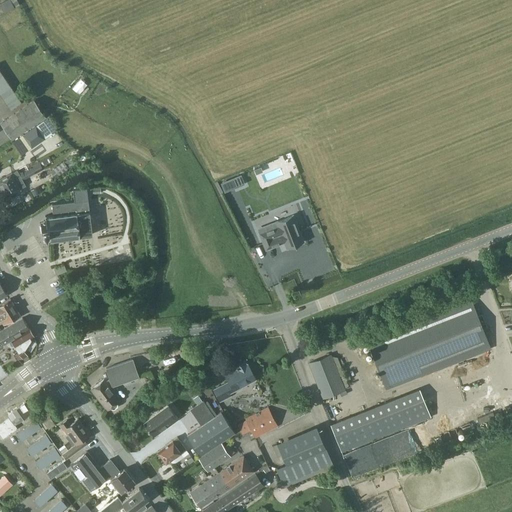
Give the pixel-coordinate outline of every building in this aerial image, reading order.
[(0,94),(11,110),(22,102),(0,70),(0,94)] [(12,140),(46,117),(34,99),(0,123),(12,140)] [(35,125),(23,134),(32,147),(45,138),(35,125)] [(64,162),(51,172),(56,178),(69,168),(64,162)] [(32,168),(35,174),(43,169),(40,163),(32,168)] [(26,179),(35,174),(32,168),(22,173),(26,179)] [(0,186),(2,190),(22,179),(17,170),(0,178),(0,186)] [(222,183),(225,191),(243,183),(240,176),(222,183)] [(22,179),(2,190),(5,197),(26,186),(22,179)] [(54,239),(89,235),(85,202),(52,206),(52,216),(45,217),(46,224),(41,225),(42,233),(47,232),(48,240),(49,239),(54,239)] [(272,224),(259,229),(266,248),(279,243),(278,240),(283,237),(287,248),(303,242),(292,216),(277,222),(278,223),(272,225),(272,224)] [(57,274),(66,270),(64,265),(54,269),(57,274)] [(0,318),(3,324),(6,322),(7,323),(20,315),(10,298),(0,303),(0,318)] [(387,389),(490,348),(471,299),(367,340),(387,389)] [(0,331),(0,346),(2,345),(11,339),(11,340),(29,328),(22,318),(0,331)] [(11,340),(22,357),(23,358),(28,355),(26,352),(34,339),(33,337),(34,336),(29,328),(11,340)] [(181,352),(180,347),(156,351),(156,352),(157,356),(181,352)] [(323,398),(344,390),(330,354),(309,363),(323,398)] [(104,379),(91,389),(107,409),(110,407),(112,408),(115,408),(118,406),(118,403),(117,402),(120,399),(110,387),(112,386),(139,377),(133,359),(131,359),(106,368),(110,379),(106,382),(104,379)] [(247,364),(244,359),(235,365),(237,369),(225,375),(229,381),(213,389),(220,402),(232,396),(230,393),(256,380),(248,363),(247,364)] [(342,453),(431,417),(420,389),(330,424),(342,453)] [(212,413),(203,400),(190,409),(201,425),(187,434),(201,455),(235,432),(221,411),(220,412),(218,409),(212,413)] [(7,419),(0,423),(0,433),(3,438),(11,432),(17,427),(14,423),(32,411),(32,410),(26,401),(7,413),(11,419),(8,421),(7,419)] [(154,436),(167,427),(178,418),(168,404),(144,422),(154,436)] [(255,438),(278,426),(268,407),(245,419),(246,421),(238,425),(242,434),(251,430),(255,438)] [(49,428),(55,423),(50,416),(44,421),(49,428)] [(89,434),(78,418),(70,424),(67,420),(59,425),(63,431),(64,430),(68,435),(66,436),(73,446),(62,454),(66,459),(87,443),(83,438),(89,434)] [(36,419),(16,433),(21,440),(41,426),(36,419)] [(285,487),(333,465),(316,426),(277,443),(287,464),(277,468),(285,487)] [(46,434),(27,448),(31,455),(51,441),(46,434)] [(165,446),(158,451),(166,463),(181,452),(186,448),(177,436),(165,445),(165,446)] [(222,443),(199,458),(208,471),(231,456),(230,455),(234,452),(229,444),(224,446),(222,443)] [(55,447),(35,461),(40,468),(60,455),(55,447)] [(108,476),(118,468),(111,459),(100,467),(87,451),(70,464),(91,490),(108,477),(109,476),(108,476)] [(200,507),(254,470),(244,455),(190,492),(200,507)] [(48,472),(47,472),(51,478),(61,472),(57,466),(48,472)] [(109,476),(108,477),(109,477),(121,491),(134,481),(134,480),(126,469),(125,469),(124,468),(120,471),(118,468),(108,476),(109,476)] [(256,473),(203,509),(204,511),(222,511),(264,484),(256,473)] [(4,475),(0,478),(0,495),(12,484),(4,475)] [(52,483),(33,499),(39,506),(57,490),(52,483)] [(115,511),(124,506),(125,507),(129,511),(140,511),(147,507),(144,503),(149,499),(139,486),(130,493),(131,493),(121,501),(118,496),(97,511),(115,511)] [(61,499),(46,511),(59,511),(67,505),(61,499)]
